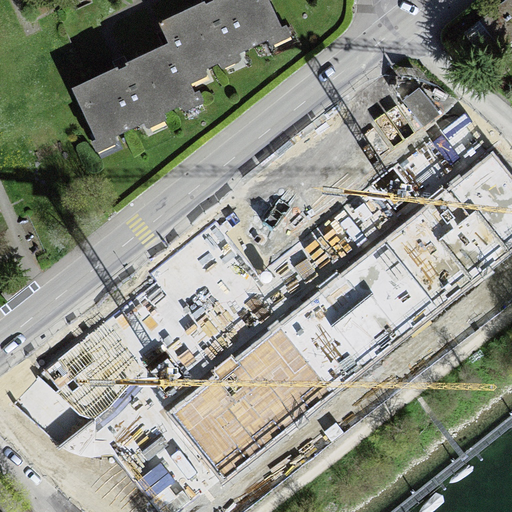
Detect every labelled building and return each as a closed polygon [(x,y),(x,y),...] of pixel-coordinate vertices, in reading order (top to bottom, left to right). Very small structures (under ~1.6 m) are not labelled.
[(170,43),(190,82),(285,32),(268,0),(211,0),(161,27),(170,43)] [(511,0),(484,23),(503,47),(511,39),(511,0)] [(190,82),(170,43),(73,94),(104,152),(201,102),(190,82)] [(419,90),(400,106),(419,127),(437,111),(419,90)] [(204,243),(213,255),(241,289),(428,140),(419,127),(400,106),(391,93),(204,243)] [(511,241),(511,183),(497,167),(479,184),(497,204),(489,211),(505,229),(492,241),(502,251),(511,241)] [(241,289),(213,255),(25,403),(58,445),(112,403),(191,504),(327,398),(241,289)] [(20,275),(0,289),(0,291),(6,300),(27,285),(20,275)]
